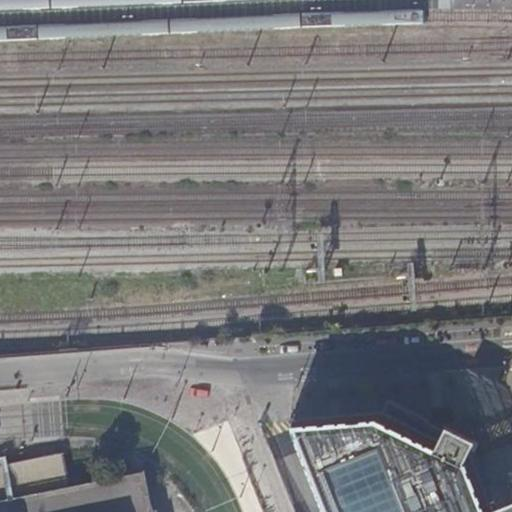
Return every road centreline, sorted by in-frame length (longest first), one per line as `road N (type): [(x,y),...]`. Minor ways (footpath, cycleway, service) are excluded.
road 1 (residential): [(194,368),(511,352)]
road 2 (residential): [(194,368),(0,374)]
